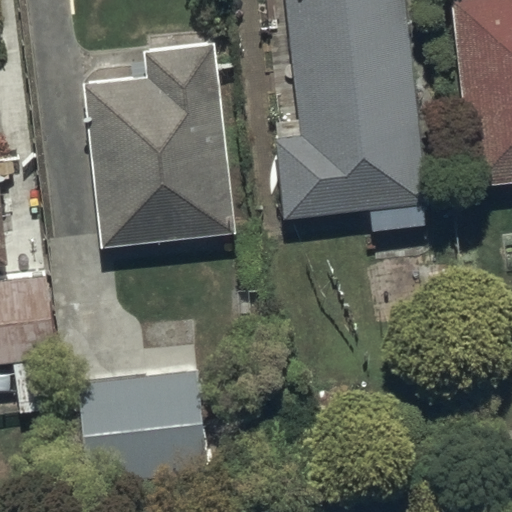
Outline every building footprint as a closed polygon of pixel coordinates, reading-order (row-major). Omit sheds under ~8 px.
[(426,188),(405,0),(285,0),(299,119),(272,122),(282,206),(367,196),(370,219),(426,213),(423,188),(426,188)] [(511,0),(451,0),(469,172),(511,166),(511,0)] [(146,63),(83,69),(98,232),(236,218),(218,27),(143,35),(146,63)] [(45,264),(0,268),(0,351),(11,350),(17,402),(59,397),(45,264)] [(195,360),(77,369),(85,470),(203,461),(195,360)]
